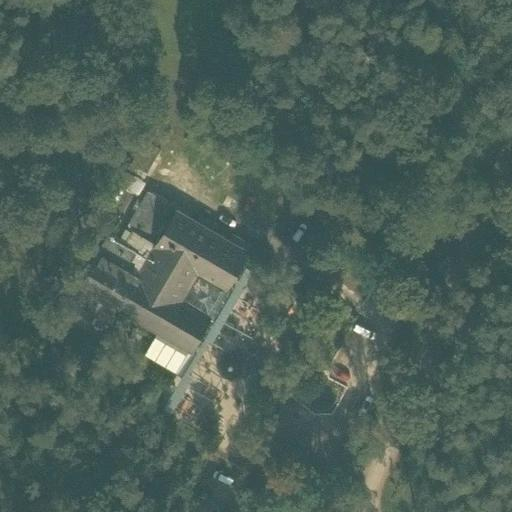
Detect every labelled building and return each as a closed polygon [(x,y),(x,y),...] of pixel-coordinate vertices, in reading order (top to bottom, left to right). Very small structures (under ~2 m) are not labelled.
[(119,149),(104,176),(115,182),(130,155),(119,149)] [(93,186),(109,194),(115,182),(104,176),(100,174),(93,186)] [(127,188),(115,182),(109,194),(120,200),(127,188)] [(113,240),(143,257),(165,219),(167,215),(137,198),(113,240)] [(181,358),(200,324),(170,308),(187,279),(216,295),(237,259),(165,219),(143,257),(131,279),(109,318),(181,358)] [(143,257),(113,240),(108,249),(122,257),(115,269),(131,279),(143,257)] [(74,298),(109,318),(131,279),(115,269),(122,257),(108,249),(94,241),(65,293),(74,298)] [(221,298),(216,295),(187,279),(170,308),(200,324),(205,327),(221,298)] [(85,324),(97,336),(104,329),(91,317),(85,324)] [(192,370),(168,409),(203,430),(226,391),(192,370)]
